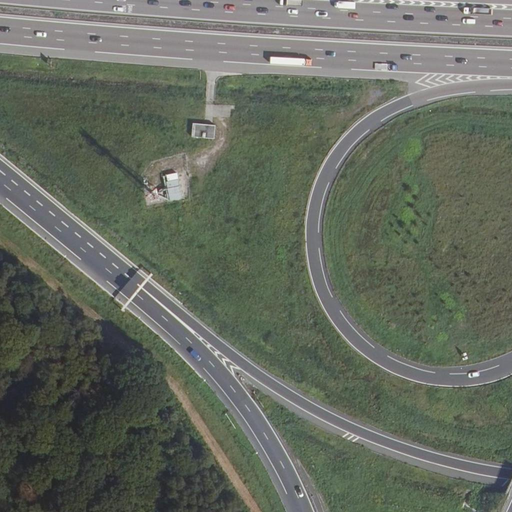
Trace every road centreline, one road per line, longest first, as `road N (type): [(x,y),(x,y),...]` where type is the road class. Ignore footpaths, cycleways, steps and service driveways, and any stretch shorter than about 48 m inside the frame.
road 1 (motorway): [(511,364),(445,378),(370,351),(327,300),(313,234),(323,183),(362,126),(431,93),(511,83)]
road 2 (motorway): [(0,28),(511,64)]
road 3 (motorway): [(135,287),(313,409),(407,450),(511,475)]
road 4 (motorway): [(511,23),(129,0)]
road 5 (motorway): [(135,287),(242,401),(304,511)]
road 6 (motorway): [(0,178),(135,287)]
